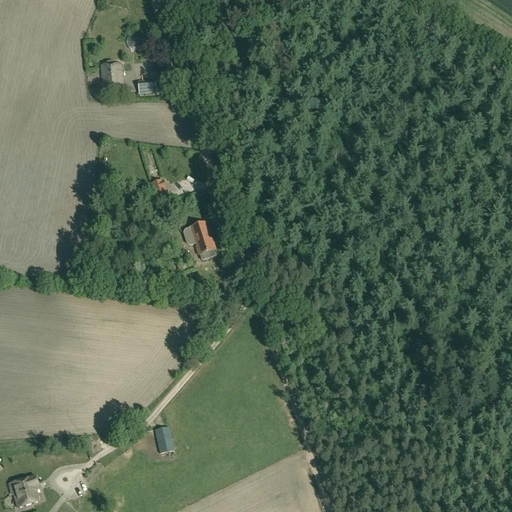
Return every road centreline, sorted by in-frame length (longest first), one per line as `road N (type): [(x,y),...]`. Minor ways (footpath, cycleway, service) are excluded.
road 1 (track): [(334,511),(155,0)]
road 2 (tertiary): [(511,76),(388,0)]
